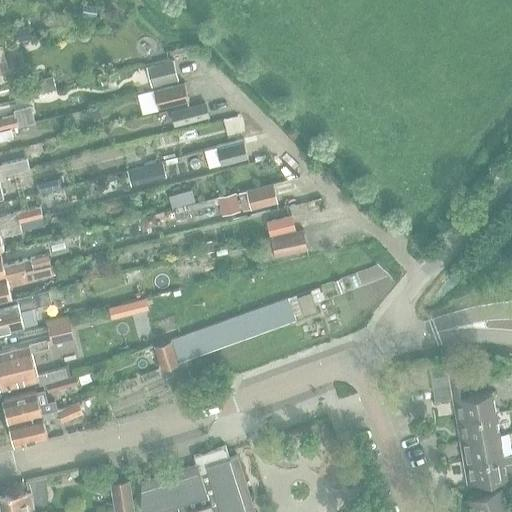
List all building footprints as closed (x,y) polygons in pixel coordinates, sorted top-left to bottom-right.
[(0,69),(8,67),(1,43),(0,43),(0,69)] [(172,60),(146,66),(151,87),(177,80),(172,60)] [(27,95),(58,87),(55,74),(23,82),(27,95)] [(184,82),(153,90),(158,109),(189,101),(184,82)] [(206,102),(171,111),(175,126),(210,118),(206,102)] [(0,130),(12,127),(36,121),(32,105),(13,109),(15,115),(0,118),(0,130)] [(0,140),(14,137),(12,127),(0,130),(0,140)] [(243,140),(216,147),(221,165),(247,159),(243,140)] [(0,175),(29,168),(27,158),(0,164),(0,175)] [(253,215),(279,208),(273,183),(238,192),(242,210),(251,208),(253,215)] [(0,225),(20,220),(20,222),(44,216),(41,205),(0,215),(0,225)] [(291,214),(267,220),(270,234),(295,228),(291,214)] [(20,220),(0,225),(0,249),(5,248),(2,236),(46,225),(44,216),(20,222),(20,220)] [(303,230),(271,236),(276,255),(308,248),(307,248),(309,247),(304,228),(302,228),(303,230)] [(0,252),(0,277),(32,270),(34,269),(34,270),(51,266),(48,253),(4,265),(1,252),(0,252)] [(32,270),(0,277),(0,302),(49,290),(13,298),(9,285),(53,273),(51,266),(34,270),(34,269),(32,270)] [(49,290),(0,302),(0,331),(24,326),(20,309),(51,301),(49,290)] [(288,296),(277,300),(285,322),(296,319),(288,296)] [(277,300),(267,304),(275,326),(285,322),(277,300)] [(267,304),(256,308),(264,330),(275,326),(267,304)] [(256,308),(245,311),(253,334),(264,330),(256,308)] [(245,311),(235,315),(243,338),(253,334),(245,311)] [(65,366),(37,374),(32,352),(49,348),(48,345),(74,338),(68,315),(46,320),(51,338),(0,350),(0,382),(1,387),(38,378),(39,384),(42,384),(68,376),(65,366)] [(235,315),(224,319),(232,341),(243,338),(235,315)] [(224,319),(213,323),(221,345),(232,341),(224,319)] [(213,323),(203,327),(210,349),(221,345),(213,323)] [(203,327),(192,330),(200,353),(210,349),(203,327)] [(192,330),(181,334),(189,356),(200,353),(192,330)] [(189,356),(181,334),(171,338),(178,360),(189,356)] [(162,367),(177,361),(169,338),(153,344),(162,367)] [(429,365),(431,377),(462,372),(460,359),(429,365)] [(462,372),(431,377),(433,389),(464,384),(462,372)] [(68,376),(42,384),(45,392),(79,383),(76,374),(68,376)] [(464,384),(433,389),(435,400),(453,398),(457,420),(496,413),(492,391),(467,395),(464,384)] [(5,400),(10,422),(51,412),(50,411),(49,408),(42,410),(37,392),(5,400)] [(51,412),(10,422),(16,446),(48,438),(44,419),(59,415),(62,422),(84,413),(79,401),(65,407),(50,411),(51,412)] [(496,413),(457,420),(460,441),(500,435),(496,413)] [(500,435),(460,441),(464,463),(504,456),(500,435)] [(142,481),(141,505),(143,511),(255,511),(237,455),(229,457),(225,446),(193,456),(196,464),(142,481)] [(511,454),(504,456),(464,463),(467,484),(507,477),(505,463),(511,461),(511,454)] [(0,495),(0,511),(46,511),(45,511),(34,511),(34,509),(38,507),(45,502),(47,495),(44,476),(25,480),(27,491),(0,495)] [(116,511),(133,509),(128,479),(111,482),(116,511)] [(463,499),(467,511),(492,511),(508,507),(501,486),(463,499)]
